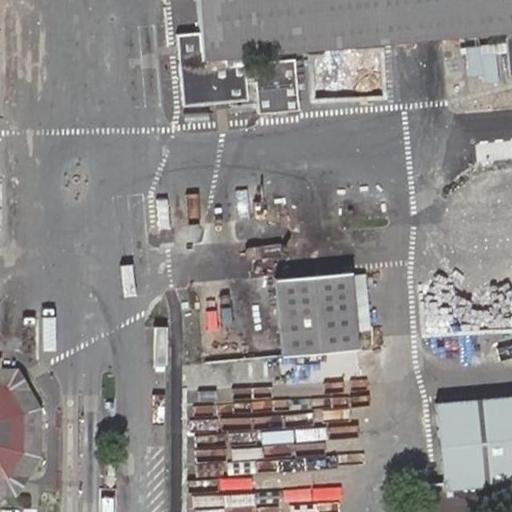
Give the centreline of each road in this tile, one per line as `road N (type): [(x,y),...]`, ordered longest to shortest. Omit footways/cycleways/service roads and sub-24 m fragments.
road 1 (unknown): [(84,511),(78,145)]
road 2 (unknown): [(78,145),(427,126)]
road 3 (unknown): [(78,145),(81,0)]
